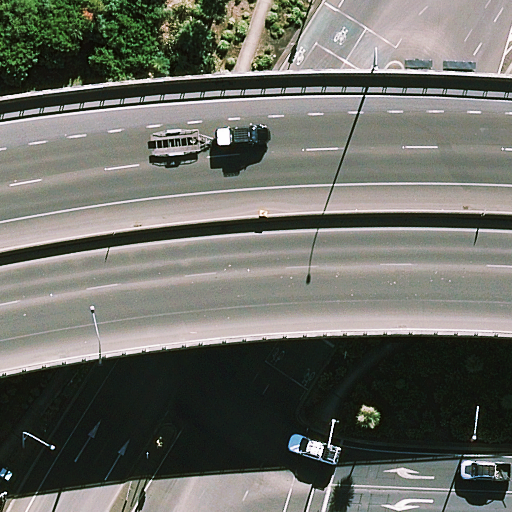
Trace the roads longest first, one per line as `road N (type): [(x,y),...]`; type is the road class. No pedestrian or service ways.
road 1 (trunk): [(511,278),(185,283),(0,315)]
road 2 (trunk): [(0,197),(255,167),(511,161)]
road 3 (secondary): [(481,0),(238,419)]
road 4 (secondary): [(187,303),(370,0)]
road 5 (secondary): [(65,511),(187,303)]
road 6 (trunk): [(511,492),(305,485)]
road 7 (trunk): [(238,419),(193,343),(187,303)]
